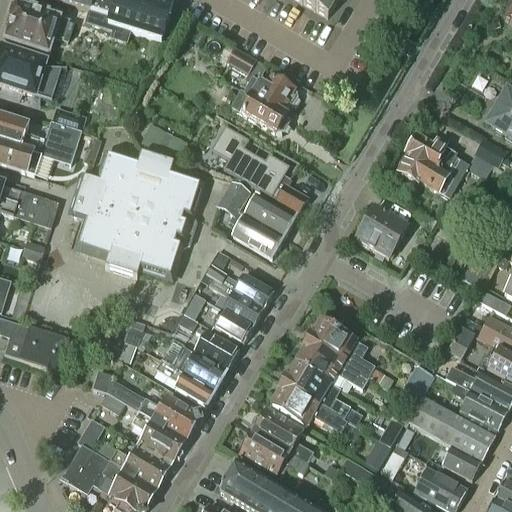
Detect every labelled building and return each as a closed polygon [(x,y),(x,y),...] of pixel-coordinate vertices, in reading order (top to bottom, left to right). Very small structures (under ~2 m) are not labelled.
[(36,0),(91,17),(91,15),(112,21),(110,29),(132,36),(164,46),(175,9),(144,0),(36,0)] [(288,0),(326,23),(338,2),(343,5),(345,0),(288,0)] [(10,29),(5,47),(49,60),(54,43),(68,47),(73,30),(59,26),(59,25),(48,22),(50,15),(31,10),(29,17),(15,12),(15,13),(11,15),(8,26),(10,29)] [(129,48),(132,36),(110,29),(112,21),(91,15),(91,17),(87,28),(115,36),(112,43),(129,48)] [(270,86),(260,80),(265,72),(233,53),(225,67),(250,82),(241,97),(238,95),(228,112),(239,119),(272,138),(279,137),(284,129),(282,121),(280,120),(284,113),(289,112),(295,103),(294,99),(289,96),(290,95),(271,84),(270,86)] [(0,90),(5,92),(4,94),(10,96),(8,102),(22,106),(24,100),(51,107),(60,76),(44,74),(46,68),(3,56),(2,58),(0,59),(0,90)] [(511,101),(509,100),(507,104),(502,101),(489,125),(493,127),(491,131),(511,143),(511,169),(510,173),(511,173),(511,101)] [(79,135),(83,124),(55,115),(51,126),(79,135)] [(0,148),(39,161),(44,145),(24,139),(28,129),(0,120),(0,148)] [(49,127),(44,145),(39,161),(70,171),(80,137),(49,127)] [(225,133),(212,155),(229,165),(223,176),(276,207),(285,191),(285,190),(281,196),(277,194),(283,182),(289,173),(268,161),(264,167),(244,155),(249,146),(225,133)] [(410,161),(399,179),(419,190),(420,188),(450,204),(468,172),(458,166),(454,164),(457,159),(446,153),(447,152),(436,147),(433,152),(416,142),(406,159),(410,161)] [(90,144),(82,168),(92,171),(100,147),(90,144)] [(482,145),(474,160),(476,160),(469,172),(471,179),(485,187),(494,171),(497,172),(505,158),(482,145)] [(0,171),(32,182),(39,161),(0,148),(0,171)] [(179,254),(178,253),(188,221),(189,222),(199,191),(169,182),(173,170),(141,160),(137,172),(107,162),(99,189),(83,184),(71,223),(86,228),(78,254),(107,264),(104,274),(136,284),(139,274),(169,284),(179,254)] [(511,173),(510,173),(506,170),(496,186),(511,195),(511,173)] [(222,204),(218,212),(232,220),(228,227),(238,233),(233,242),(272,265),(284,245),(244,222),(237,218),(239,214),(249,198),(232,188),(222,204)] [(0,219),(51,236),(59,209),(0,190),(0,219)] [(285,191),(276,207),(299,220),(308,204),(307,204),(285,191)] [(256,201),(244,222),(284,245),(296,224),(256,201)] [(388,264),(407,231),(374,213),(355,245),(388,264)] [(430,237),(436,226),(416,215),(412,222),(422,233),(430,237)] [(41,260),(44,254),(26,248),(24,255),(41,260)] [(38,269),(41,260),(24,255),(21,264),(38,269)] [(488,255),(476,277),(489,284),(501,262),(488,255)] [(229,264),(220,258),(213,270),(222,276),(229,264)] [(511,263),(510,268),(511,268),(511,281),(501,302),(511,307),(511,263)] [(211,272),(206,281),(220,290),(263,315),(272,299),(243,281),(238,288),(211,272)] [(205,280),(201,287),(208,291),(208,292),(230,305),(222,319),(251,336),(263,315),(220,290),(206,281),(205,280)] [(0,319),(1,320),(11,288),(0,283),(0,319)] [(505,322),(510,312),(481,296),(476,306),(505,322)] [(193,326),(193,325),(205,305),(196,300),(183,320),(193,326)] [(222,319),(213,333),(243,350),(251,336),(222,319)] [(193,326),(183,320),(176,332),(190,340),(197,328),(193,325),(193,326)] [(511,363),(511,334),(488,322),(476,344),(493,353),(492,353),(511,363)] [(70,346),(21,330),(0,323),(0,336),(10,339),(4,360),(60,378),(70,346)] [(131,326),(130,333),(141,337),(144,330),(131,326)] [(366,354),(320,327),(311,343),(309,342),(305,348),(342,369),(366,384),(373,372),(360,364),(366,354)] [(128,333),(124,344),(136,352),(137,352),(145,338),(141,337),(130,333),(128,333)] [(194,356),(228,376),(239,357),(198,333),(195,338),(202,342),(201,343),(201,344),(198,345),(194,351),(195,354),(194,356)] [(460,367),(472,342),(459,335),(453,347),(464,353),(457,365),(460,367)] [(125,347),(118,366),(129,370),(136,352),(124,344),(123,347),(125,347)] [(457,365),(464,353),(453,347),(446,360),(457,365)] [(342,369),(305,348),(302,353),(304,354),(295,370),(337,395),(343,385),(360,394),(366,384),(342,369)] [(215,398),(226,379),(182,353),(171,372),(215,398)] [(511,389),(511,363),(492,353),(488,361),(493,363),(486,376),(511,389)] [(206,413),(215,398),(171,372),(162,366),(155,376),(177,389),(174,394),(206,413)] [(284,384),(281,389),(343,426),(343,427),(354,433),(361,421),(334,406),(340,396),(337,395),(295,370),(286,385),(284,384)] [(418,412),(423,403),(434,382),(415,371),(399,402),(418,412)] [(475,385),(450,373),(444,386),(455,391),(456,389),(508,417),(511,409),(511,393),(480,377),(475,385)] [(377,391),(383,380),(373,375),(367,386),(377,391)] [(112,386),(113,382),(98,377),(93,394),(107,398),(108,398),(112,386)] [(138,417),(185,445),(197,425),(200,425),(200,424),(167,404),(160,414),(145,405),(145,406),(127,395),(112,386),(108,398),(107,398),(120,406),(125,409),(138,417)] [(343,426),(281,389),(277,395),(279,396),(270,412),(304,432),(311,421),(349,442),(354,433),(343,427),(343,426)] [(498,437),(508,417),(456,389),(455,391),(450,400),(464,407),(459,416),(457,420),(495,441),(497,437),(498,437)] [(118,420),(125,409),(120,406),(107,398),(100,409),(118,420)] [(423,403),(418,412),(408,430),(451,453),(480,469),(495,441),(457,420),(457,421),(423,403)] [(170,470),(185,445),(138,417),(131,429),(145,438),(138,451),(170,470)] [(306,470),(312,459),(294,448),(301,437),(267,417),(253,440),(306,470)] [(395,444),(401,431),(390,425),(377,448),(388,454),(395,444)] [(406,433),(396,451),(403,455),(413,437),(406,433)] [(302,482),(308,471),(306,470),(253,440),(240,462),(279,484),(286,473),(302,482)] [(114,455),(103,449),(96,459),(156,495),(170,470),(138,451),(131,464),(115,454),(114,455)] [(95,460),(80,450),(63,479),(69,482),(66,488),(85,499),(91,490),(97,493),(97,494),(108,501),(110,498),(121,505),(116,511),(145,511),(156,495),(96,459),(95,460)] [(395,452),(380,479),(389,484),(391,485),(403,464),(400,462),(403,456),(395,452)] [(471,487),(480,469),(451,453),(441,472),(471,487)] [(371,495),(378,482),(346,463),(339,475),(371,495)] [(309,511),(236,468),(219,497),(243,511),(309,511)] [(511,468),(503,485),(511,489),(511,468)] [(326,475),(323,481),(333,486),(337,478),(330,474),(326,475)] [(414,498),(433,509),(438,511),(457,511),(466,496),(426,474),(414,498)] [(371,495),(367,502),(380,509),(387,498),(382,496),(389,484),(380,479),(378,482),(371,495)] [(511,489),(503,485),(494,503),(511,511),(511,489)] [(424,511),(401,497),(391,511),(424,511)] [(511,511),(494,503),(489,511),(511,511)]
